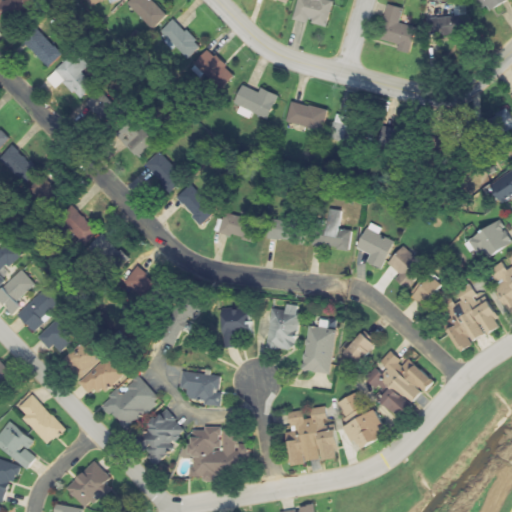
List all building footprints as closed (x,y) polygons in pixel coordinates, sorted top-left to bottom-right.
[(0,0),(0,20),(39,10),(36,0),(0,0)] [(153,28),(167,14),(153,0),(126,0),(125,1),(153,28)] [(333,0),(296,0),(293,19),(329,26),(333,0)] [(473,0),(479,9),(487,4),(491,10),(506,0),(473,0)] [(411,46),(415,25),(401,22),(404,8),(387,4),(379,39),(411,46)] [(437,14),(436,32),(468,33),(469,15),(437,14)] [(202,43),(174,16),(160,31),(187,58),(202,43)] [(64,52),(38,27),(24,41),(50,67),(64,52)] [(193,65),(216,86),(232,68),(209,47),(193,65)] [(55,71),(81,98),(96,84),(69,57),(55,71)] [(279,94),(254,84),(253,87),(243,83),(234,104),(269,119),(279,94)] [(124,115),(103,88),(87,100),(108,127),(124,115)] [(323,130),(328,108),(291,99),(286,121),(323,130)] [(511,131),(511,116),(510,112),(478,124),(485,142),(511,131)] [(328,138),(359,147),(367,122),(336,113),(328,138)] [(117,135),(140,158),(155,144),(133,120),(117,135)] [(402,154),(409,135),(382,124),(374,142),(402,154)] [(0,148),(10,138),(0,127),(0,148)] [(37,166),(12,143),(0,157),(0,159),(23,181),(37,166)] [(187,177),(159,150),(144,165),(172,192),(187,177)] [(511,170),(491,183),(502,202),(511,196),(511,197),(511,170)] [(30,189),(51,208),(64,194),(43,175),(30,189)] [(217,209),(190,183),(176,198),(202,224),(217,209)] [(98,229),(73,205),(60,218),(84,243),(98,229)] [(350,249),(352,230),(341,228),(343,210),(326,208),(321,246),(350,249)] [(261,221),(220,210),(215,231),(255,241),(261,221)] [(511,243),(511,238),(502,219),(466,239),(475,256),(486,251),(489,256),(511,243)] [(270,241),(306,241),(306,220),(270,220),(270,241)] [(386,238),(389,231),(370,221),(357,245),(368,251),(364,258),(382,267),(395,242),(386,238)] [(130,256),(103,233),(90,250),(117,273),(130,256)] [(0,247),(0,285),(9,276),(5,272),(24,253),(9,238),(0,247)] [(392,275),(407,288),(427,266),(404,245),(390,261),(398,268),(392,275)] [(511,255),(487,269),(511,314),(511,255)] [(162,285),(138,264),(124,281),(148,302),(162,285)] [(0,290),(0,301),(13,314),(25,303),(20,298),(35,282),(22,268),(0,290)] [(445,285),(432,273),(412,293),(424,306),(445,285)] [(447,328),(460,350),(504,326),(483,289),(476,293),(471,284),(440,301),(453,325),(447,328)] [(64,303),(47,286),(17,314),(34,331),(64,303)] [(176,345),(188,319),(198,323),(207,304),(178,290),(157,336),(176,345)] [(297,351),(303,305),(282,302),(281,312),(270,310),(266,347),(297,351)] [(221,343),(242,343),(242,333),(253,333),(253,307),(221,307),(221,343)] [(38,336),(57,354),(82,329),(64,311),(38,336)] [(308,325),(301,369),(331,374),(340,320),(320,317),(319,326),(308,325)] [(344,351),(358,364),(377,345),(363,331),(344,351)] [(102,394),(127,373),(92,333),(61,359),(90,394),(97,388),(102,394)] [(408,357),(404,362),(390,350),(368,376),(385,391),(379,398),(403,418),(436,380),(408,357)] [(0,385),(14,372),(0,358),(0,385)] [(179,390),(197,392),(196,402),(221,405),(225,376),(182,370),(179,390)] [(162,399),(139,374),(123,390),(119,385),(100,403),(126,432),(162,399)] [(387,435),(363,388),(334,403),(358,450),(387,435)] [(68,428),(32,392),(15,409),(50,445),(68,428)] [(145,455),(157,465),(190,430),(165,406),(138,435),(152,448),(145,455)] [(340,458),(336,425),(328,426),(326,406),(290,410),(292,430),(286,430),(290,464),(340,458)] [(26,448),(33,440),(10,421),(0,432),(0,444),(27,466),(35,455),(26,448)] [(239,428),(192,424),(188,478),(218,480),(219,471),(242,472),(243,460),(250,461),(251,443),(238,442),(239,428)] [(0,499),(1,500),(8,478),(12,479),(14,474),(17,474),(20,465),(0,458),(0,499)] [(116,480),(95,459),(67,487),(88,508),(116,480)] [(83,511),(84,508),(56,503),(54,511),(83,511)] [(316,511),(315,503),(280,509),(280,511),(316,511)]
